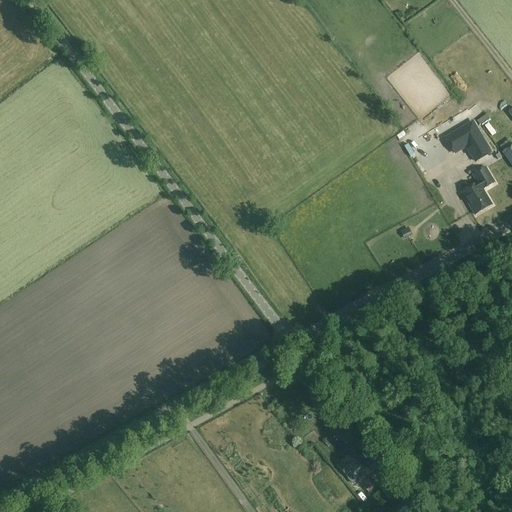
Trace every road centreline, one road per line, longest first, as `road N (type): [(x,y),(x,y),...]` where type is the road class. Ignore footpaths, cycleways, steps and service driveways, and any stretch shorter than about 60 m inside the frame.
road 1 (unclassified): [(291,344),(29,0)]
road 2 (tertiary): [(0,502),(291,344)]
road 3 (tertiary): [(291,344),(511,224)]
